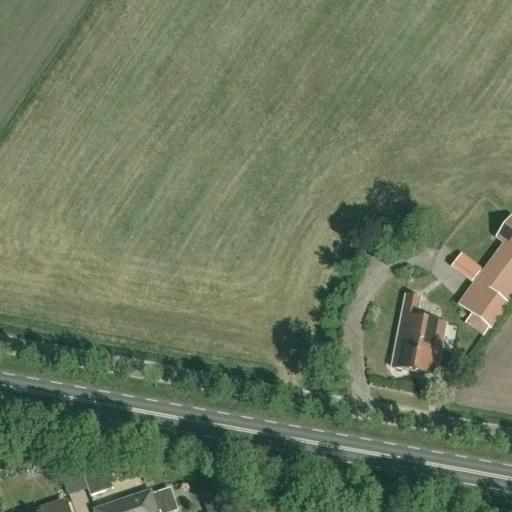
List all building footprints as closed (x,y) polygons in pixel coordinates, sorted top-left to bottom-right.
[(475,284),(459,305),(472,315),(491,329),(492,330),(511,301),(511,219),(497,241),(504,246),(476,284),(475,284)] [(436,378),(446,326),(416,320),(421,299),(406,296),(392,369),(436,378)] [(109,479),(82,474),(90,498),(113,490),(109,479)] [(155,496),(151,497),(150,493),(95,511),(169,511),(169,510),(169,507),(169,503),(167,499),(165,496),(162,494),(155,496)] [(65,511),(62,503),(38,511),(65,511)]
